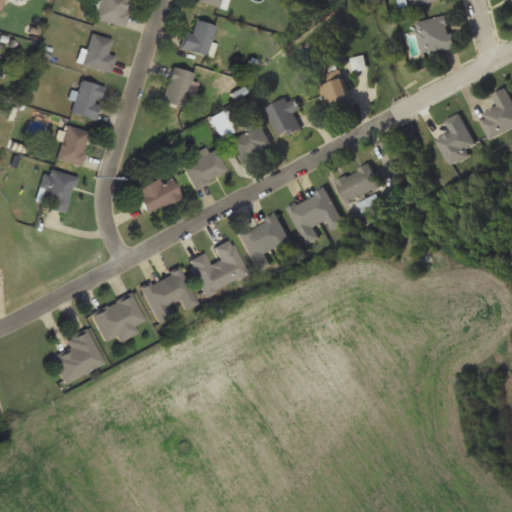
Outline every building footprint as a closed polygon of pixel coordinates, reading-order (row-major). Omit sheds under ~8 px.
[(123,25),(129,0),(99,0),(95,18),(123,25)] [(416,21),(423,53),(455,47),(449,14),(416,21)] [(180,47),(205,55),(214,25),(195,19),(190,33),(185,31),(180,47)] [(106,53),(111,38),(91,32),(81,63),(110,72),(115,55),(106,53)] [(161,100),(182,107),(193,72),(172,66),(161,100)] [(349,96),(341,77),(320,85),(328,104),(349,96)] [(104,86),(80,79),(70,112),(94,120),(104,86)] [(490,139),(511,128),(511,98),(507,87),(492,94),(498,107),(479,116),(490,139)] [(265,106),(279,137),(301,128),(294,111),(301,108),(295,96),(288,100),(286,97),(265,106)] [(242,163),(273,146),(260,123),(230,140),(242,163)] [(79,166),(89,131),(66,125),(56,159),(79,166)] [(226,173),(215,149),(204,154),(183,163),(194,187),(226,173)] [(381,183),(369,162),(335,181),(347,202),(381,183)] [(49,208),(64,213),(75,176),(46,167),(37,196),(51,201),(49,208)] [(134,190),(146,213),(180,195),(170,177),(162,181),(159,176),(134,190)] [(305,244),(319,238),(313,226),(326,220),(331,230),(343,225),(327,189),(288,206),(305,244)] [(282,256),(294,250),(279,215),(239,232),(252,261),(279,250),(282,256)] [(246,274),(229,238),(213,246),(219,259),(209,264),(203,252),(188,259),(205,294),(246,274)] [(159,323),(173,316),(167,306),(179,300),(183,308),(196,302),(180,268),(141,286),(159,323)] [(104,341),(116,336),(118,341),(137,333),(134,324),(143,320),(132,294),(92,312),(104,341)] [(53,357),(63,381),(103,364),(88,329),(67,339),(71,349),(53,357)]
